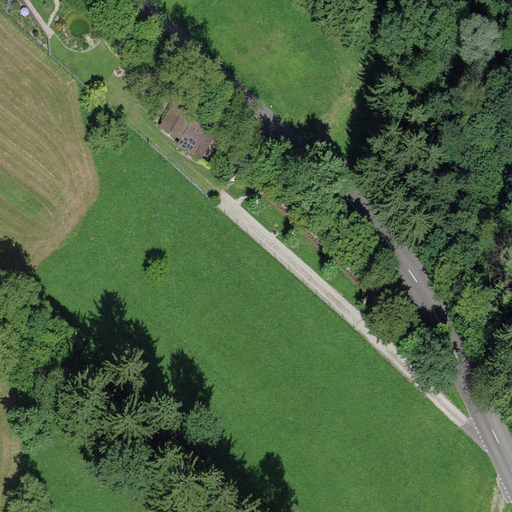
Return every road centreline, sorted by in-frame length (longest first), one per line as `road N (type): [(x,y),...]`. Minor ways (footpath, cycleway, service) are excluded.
road 1 (tertiary): [(131,0),(354,207),(408,271),(511,471)]
road 2 (track): [(497,442),(152,154),(125,114),(123,77)]
